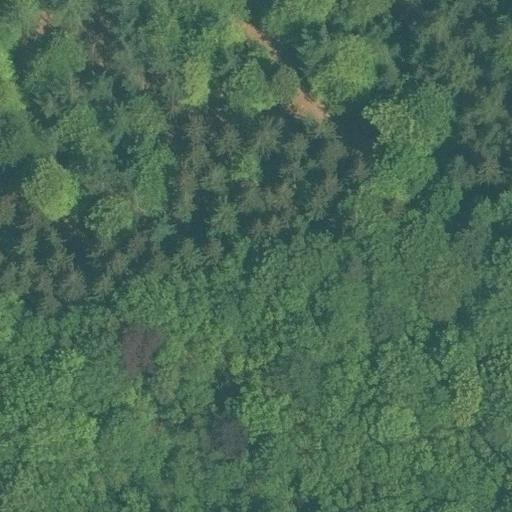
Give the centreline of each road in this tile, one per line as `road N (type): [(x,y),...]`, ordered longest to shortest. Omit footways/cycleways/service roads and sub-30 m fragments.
road 1 (track): [(0,341),(427,233)]
road 2 (track): [(427,233),(325,115),(248,0)]
road 3 (track): [(325,115),(320,208),(288,266)]
road 4 (track): [(511,318),(427,233)]
